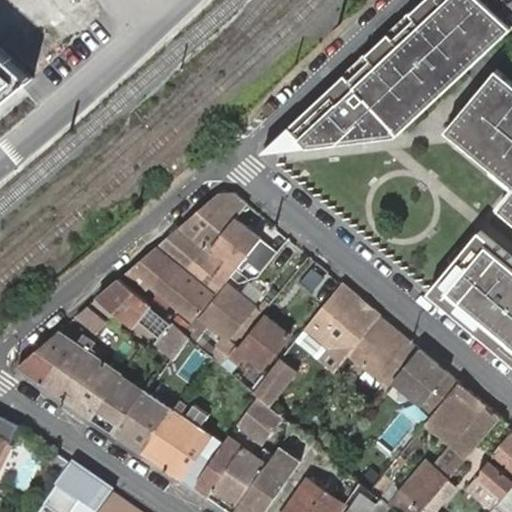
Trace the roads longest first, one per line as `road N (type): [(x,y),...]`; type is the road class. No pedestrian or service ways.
road 1 (residential): [(234,155),(511,394)]
road 2 (residential): [(0,349),(199,176),(234,155)]
road 3 (unclassified): [(0,161),(180,0)]
road 4 (residential): [(234,155),(395,0)]
road 5 (residential): [(178,511),(0,389)]
